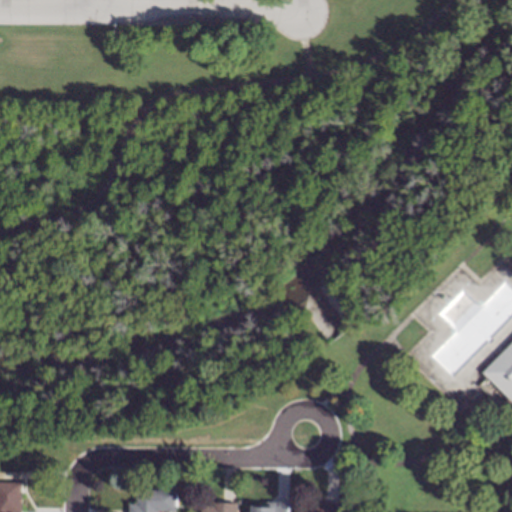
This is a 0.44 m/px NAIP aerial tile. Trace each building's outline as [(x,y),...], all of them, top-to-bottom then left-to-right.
[(435,108),(419,109),(421,126),(452,123),(450,98),(469,97),(468,76),(433,79),(435,108)] [(511,395),(487,371),(511,344),(511,395)] [(25,511),(0,511),(0,480),(25,480),(25,511)] [(179,510),(161,510),(161,511),(131,511),(132,502),(139,502),(140,488),(179,488),(179,510)] [(241,501),(240,511),(204,511),(205,503),(216,504),(217,500),(241,501)] [(292,500),(291,511),(254,511),(255,504),(271,504),(271,500),(292,500)] [(343,502),(342,511),(305,511),(306,505),(319,506),(320,501),(343,502)]
